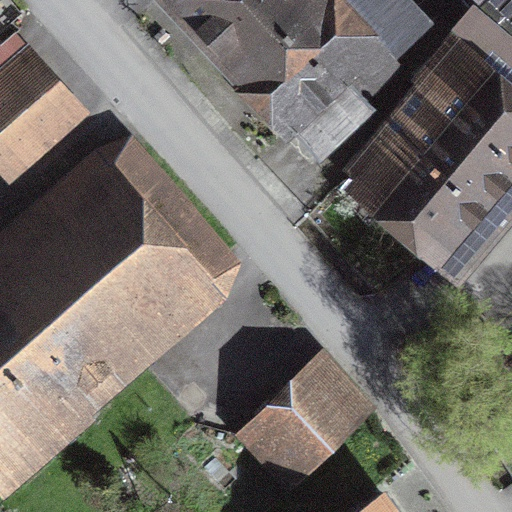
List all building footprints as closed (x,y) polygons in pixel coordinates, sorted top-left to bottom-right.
[(170,0),(315,145),(432,29),(403,0),(170,0)] [(511,46),(472,14),(449,43),(501,86),(511,72),(511,46)] [(511,72),(501,86),(449,43),(416,81),(429,92),(361,174),(462,258),(511,198),(511,72)] [(0,79),(0,182),(9,192),(86,122),(25,57),(0,79)] [(0,247),(0,501),(6,507),(231,309),(99,160),(0,247)] [(236,445),(289,499),(376,415),(323,361),(236,445)] [(400,511),(384,490),(354,511),(400,511)]
